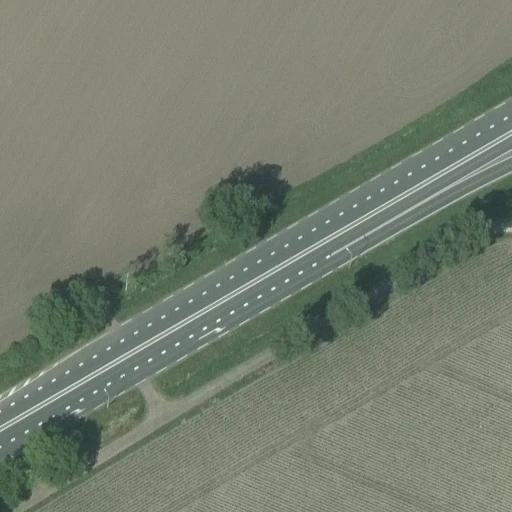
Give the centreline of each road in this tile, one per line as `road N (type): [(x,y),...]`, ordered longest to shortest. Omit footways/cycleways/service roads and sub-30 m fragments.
road 1 (unclassified): [(16,511),(469,239),(511,230)]
road 2 (primary): [(0,430),(321,246)]
road 3 (primary): [(321,246),(511,134)]
road 4 (primary): [(321,246),(511,165)]
